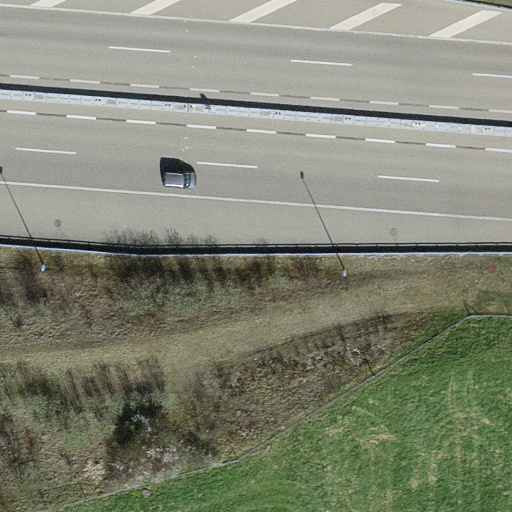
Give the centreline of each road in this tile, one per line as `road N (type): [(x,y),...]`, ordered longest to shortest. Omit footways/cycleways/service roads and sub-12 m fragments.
road 1 (motorway): [(511,76),(0,36)]
road 2 (motorway): [(0,148),(511,187)]
